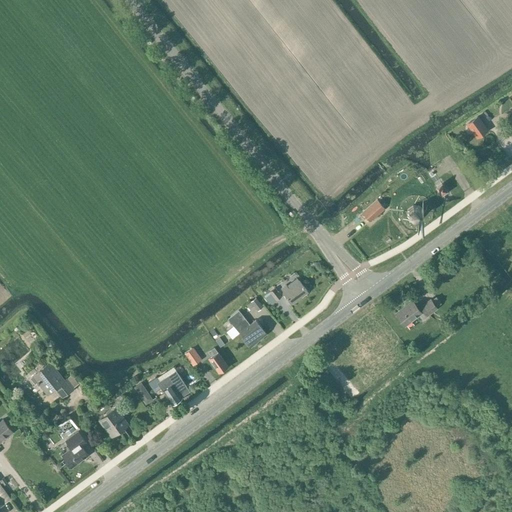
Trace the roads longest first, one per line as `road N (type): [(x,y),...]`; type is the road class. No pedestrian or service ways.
road 1 (secondary): [(75,511),(365,297)]
road 2 (tertiary): [(330,247),(129,0)]
road 3 (secondary): [(365,297),(511,193)]
